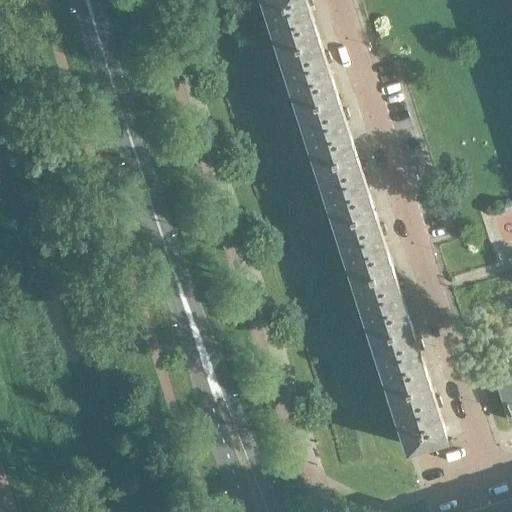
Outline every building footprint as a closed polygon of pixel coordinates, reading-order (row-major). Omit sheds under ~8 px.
[(316,27),(309,3),(313,2),(311,0),(261,0),(275,41),(316,27)] [(335,84),(327,60),(331,59),(328,50),(324,51),(316,27),(275,41),(293,98),(335,84)] [(353,142),(345,118),(349,116),(346,107),(343,109),(335,84),(293,98),(312,156),(353,142)] [(372,200),(364,176),(368,174),(365,165),(361,167),(353,142),(312,156),(330,213),(372,200)] [(390,257),(382,233),(386,231),(383,223),(380,224),(372,200),(330,213),(349,271),(390,257)] [(409,315),(401,291),(405,290),(402,281),(398,282),(390,257),(349,271),(368,328),(409,315)] [(427,372),(420,348),(423,347),(421,338),(417,339),(409,315),(368,328),(386,386),(427,372)] [(508,419),(511,417),(511,371),(494,377),(508,419)] [(446,430),(438,405),(442,404),(439,395),(435,396),(427,372),(386,386),(405,444),(446,430)] [(511,511),(511,496),(462,511),(511,511)]
